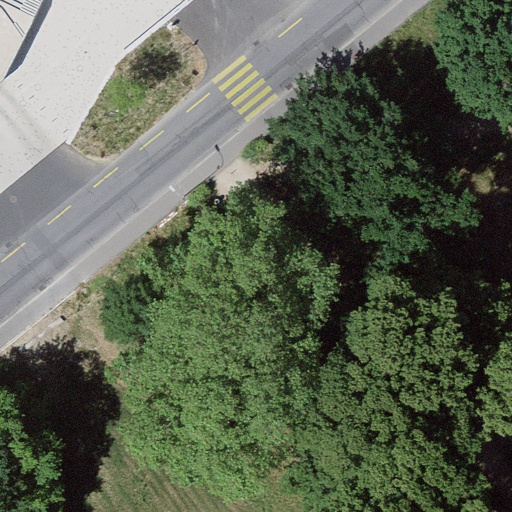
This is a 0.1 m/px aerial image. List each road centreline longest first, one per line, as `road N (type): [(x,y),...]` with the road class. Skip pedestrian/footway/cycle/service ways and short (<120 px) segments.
road 1 (track): [(487,511),(148,168)]
road 2 (residential): [(352,0),(0,291)]
